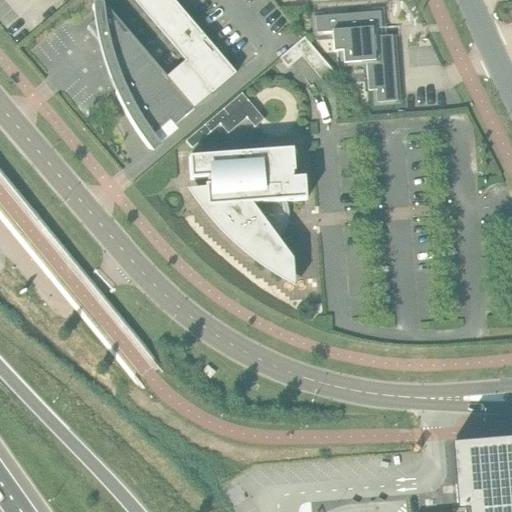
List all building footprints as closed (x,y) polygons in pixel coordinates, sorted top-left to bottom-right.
[(94,22),(87,28),(98,41),(104,64),(112,86),(122,108),(134,129),(148,148),(157,142),(153,136),(169,122),(173,127),(193,110),(235,74),(172,0),(131,0),(185,63),(166,78),(108,10),(102,15),(94,22)] [(377,103),(397,101),(392,36),(373,37),(372,29),(381,29),(380,12),(315,17),(316,34),(332,32),(333,52),(343,51),(344,64),(366,62),(368,91),(376,90),(377,103)] [(304,38),(295,46),(279,58),(288,68),(289,68),(286,64),(298,54),(324,83),(335,74),(304,38)] [(254,128),(264,120),(241,94),(185,142),(191,149),(219,125),(227,135),(246,119),(254,128)] [(277,274),(296,285),(297,284),(293,282),(293,280),(292,261),(275,238),(278,235),(281,231),(283,227),(284,222),(285,218),(285,213),(284,208),(282,203),(306,201),(304,178),(292,179),(292,173),(294,173),(292,150),(188,158),(190,180),(206,179),(207,185),(205,186),(205,189),(192,190),(190,187),(189,188),(204,209),(222,229),(242,248),(259,262),(277,274)] [(511,511),(511,442),(460,447),(463,485),(452,485),(453,511),(511,511)]
